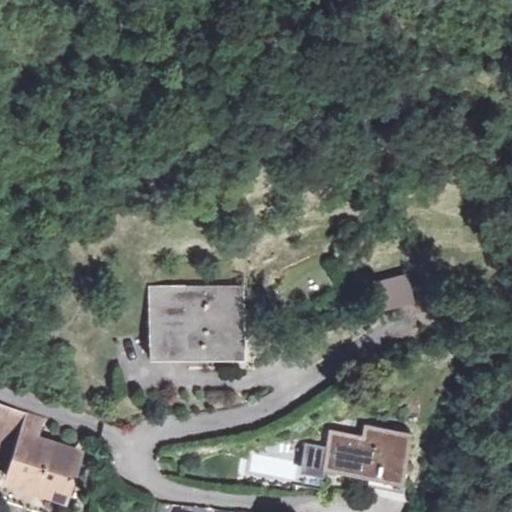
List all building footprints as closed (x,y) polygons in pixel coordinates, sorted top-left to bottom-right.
[(138,23),(137,7),(115,9),(116,25),(138,23)] [(186,145),(186,133),(169,133),(170,146),(186,145)] [(379,305),(411,301),(407,271),(375,276),(379,305)] [(138,284),(141,352),(222,349),(220,301),(211,302),(210,277),(171,279),(171,282),(138,284)] [(0,475),(54,495),(69,455),(40,444),(42,440),(28,435),(35,416),(0,402),(0,461),(4,463),(0,474),(0,475)] [(390,481),(397,429),(352,423),(351,430),(317,426),(311,470),(390,481)]
